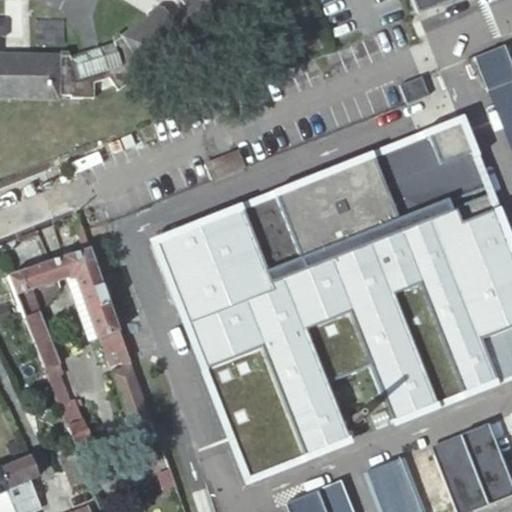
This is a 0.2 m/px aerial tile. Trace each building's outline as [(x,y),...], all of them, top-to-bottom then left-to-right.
[(231,0),(174,0),(182,11),(168,21),(161,12),(154,11),(147,16),(145,23),(119,41),(120,45),(60,62),(59,59),(0,58),(0,40),(5,40),(5,22),(0,21),(0,102),(58,103),(58,98),(69,98),(69,102),(91,101),(92,86),(107,82),(115,94),(134,81),(133,79),(141,73),(144,76),(185,47),(188,51),(239,13),(230,1),(231,0)] [(408,0),(415,17),(457,0),(408,0)] [(511,70),(502,47),(473,59),(511,156),(511,70)] [(430,137),(461,125),(457,115),(427,127),(430,137)] [(427,127),(155,236),(234,456),(337,415),(315,358),(356,341),(379,398),(484,356),(468,315),(511,297),(511,257),(461,125),(430,137),(427,127)] [(236,153),(203,167),(210,184),(243,170),(236,153)] [(131,431),(149,424),(86,249),(56,260),(63,279),(67,277),(69,282),(92,344),(97,342),(131,431)] [(56,260),(48,263),(54,282),(63,279),(56,260)] [(48,263),(5,279),(21,320),(36,315),(27,292),(54,282),(48,263)] [(36,315),(21,320),(42,373),(56,366),(36,315)] [(57,411),(74,453),(88,447),(72,406),(57,411)] [(511,481),(488,421),(460,432),(471,460),(442,471),(458,511),(462,511),(511,492),(511,481)] [(431,443),(442,471),(471,460),(460,432),(431,443)] [(423,511),(401,455),(367,469),(384,511),(423,511)] [(26,460),(0,469),(0,487),(4,497),(36,484),(26,460)] [(354,511),(342,479),(286,501),(290,511),(354,511)]
